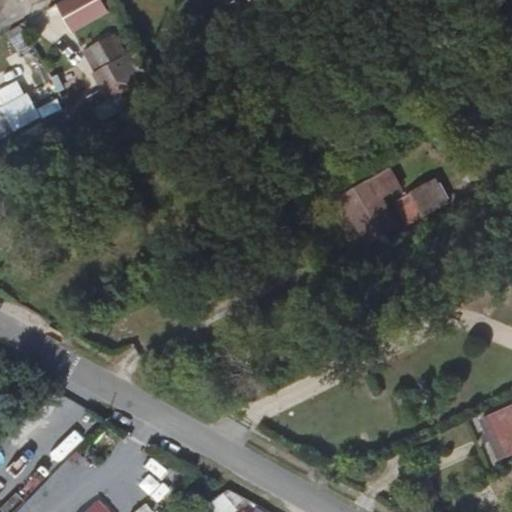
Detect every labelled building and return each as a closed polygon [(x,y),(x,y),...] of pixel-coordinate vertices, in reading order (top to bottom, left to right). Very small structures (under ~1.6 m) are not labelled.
[(65,0),(55,6),(73,37),(111,16),(101,0),(65,0)] [(114,83),(137,71),(116,34),(104,40),(117,63),(96,76),(100,82),(110,77),(114,83)] [(117,63),(104,40),(83,52),(96,76),(117,63)] [(50,81),(64,99),(91,80),(77,61),(50,81)] [(48,91),(36,69),(19,79),(31,100),(48,91)] [(392,131),(377,103),(332,126),(348,154),(392,131)] [(400,225),(375,179),(342,199),(369,243),(400,225)] [(415,192),(428,216),(451,204),(437,179),(415,192)] [(300,195),(295,183),(280,190),(285,201),(300,195)] [(410,225),(428,216),(415,192),(398,202),(410,225)] [(421,417),(407,390),(394,397),(406,423),(421,417)] [(511,455),(511,405),(483,420),(501,461),(511,455)] [(167,468),(151,492),(162,499),(178,474),(167,468)] [(416,485),(428,507),(439,502),(429,479),(416,485)]
